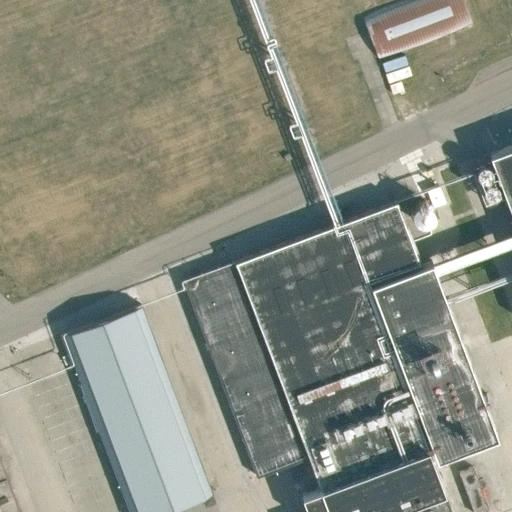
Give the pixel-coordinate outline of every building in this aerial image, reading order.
[(417,0),(366,20),(380,57),(471,22),(463,0),(417,0)] [(511,142),(491,150),(511,203),(511,142)] [(258,477),(309,457),(329,511),(450,511),(431,461),(503,433),(436,259),(424,264),(398,198),(183,281),(258,477)] [(63,334),(131,511),(163,511),(212,493),(140,304),(63,334)] [(459,472),(473,511),(481,511),(489,509),(472,467),(459,472)]
